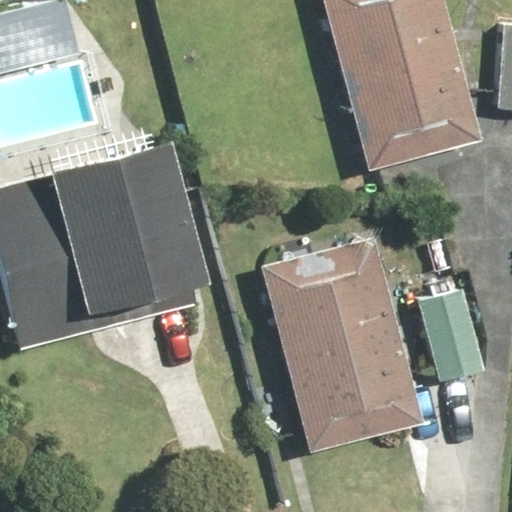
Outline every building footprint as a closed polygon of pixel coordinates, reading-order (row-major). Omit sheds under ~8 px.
[(30,0),(0,7),(0,67),(61,53),(47,0),(30,0)] [(432,0),(326,0),(305,5),(351,190),(472,160),(432,0)] [(511,96),(511,26),(487,26),(486,56),(480,56),(479,96),(511,96)] [(138,166),(0,201),(0,341),(4,356),(177,311),(138,166)] [(360,256),(249,281),(291,469),(402,444),(360,256)] [(399,291),(424,380),(472,366),(447,278),(399,291)]
